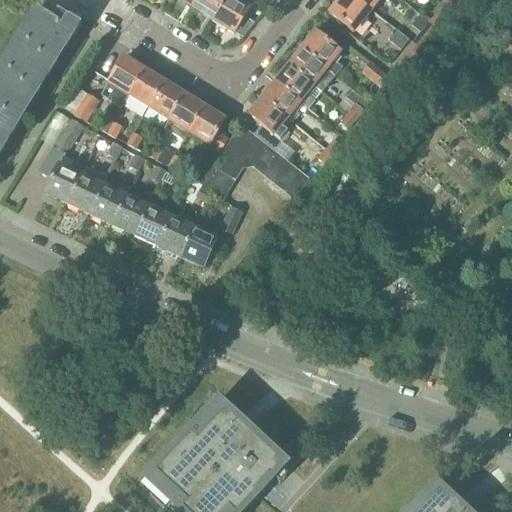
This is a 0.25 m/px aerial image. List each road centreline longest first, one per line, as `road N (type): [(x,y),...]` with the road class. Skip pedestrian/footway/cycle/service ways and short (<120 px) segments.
road 1 (residential): [(376,410),(222,345),(0,224)]
road 2 (residential): [(308,0),(244,75),(216,77),(91,0)]
road 3 (residential): [(511,444),(376,410)]
road 4 (residential): [(376,410),(283,510)]
